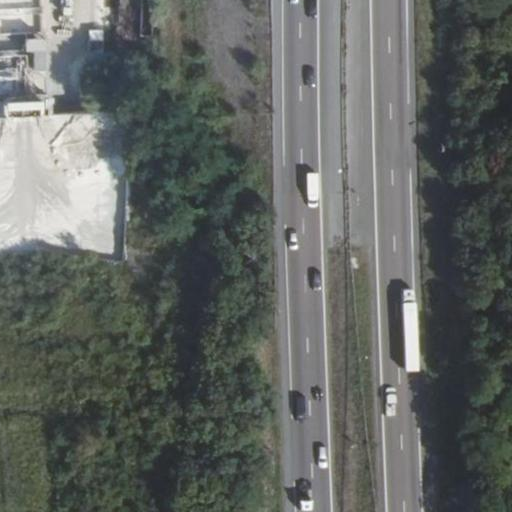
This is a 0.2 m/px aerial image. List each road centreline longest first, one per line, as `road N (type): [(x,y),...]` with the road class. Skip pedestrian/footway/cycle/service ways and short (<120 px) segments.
road 1 (motorway): [(409,511),(392,0)]
road 2 (motorway): [(304,0),(313,511)]
